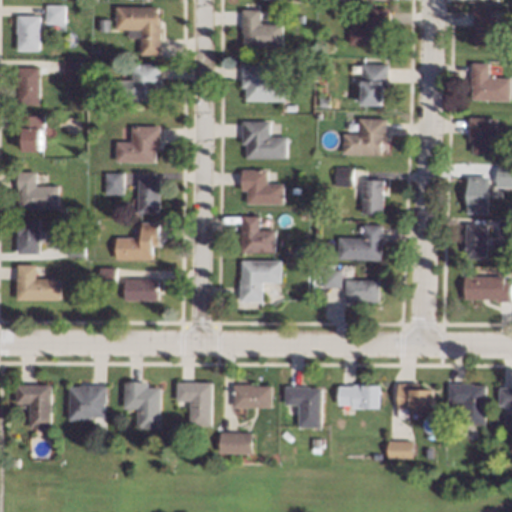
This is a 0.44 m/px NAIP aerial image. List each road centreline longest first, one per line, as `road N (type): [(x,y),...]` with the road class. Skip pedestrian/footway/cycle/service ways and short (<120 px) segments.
road 1 (residential): [(0,340),(511,342)]
road 2 (residential): [(428,0),(420,341)]
road 3 (residential): [(203,0),(205,341)]
